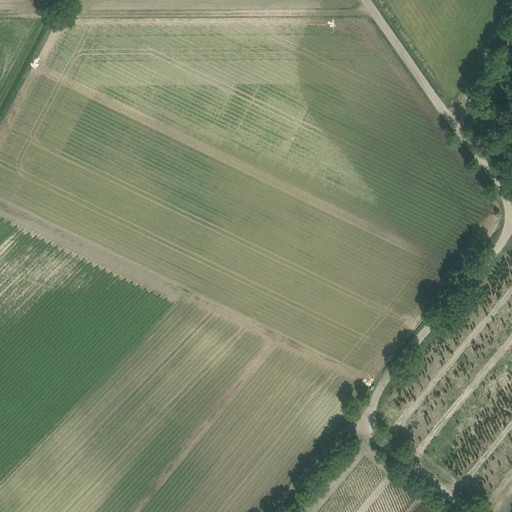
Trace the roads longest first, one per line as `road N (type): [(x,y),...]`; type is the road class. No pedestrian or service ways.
road 1 (track): [(480,511),(362,414),(511,232)]
road 2 (track): [(372,11),(0,16)]
road 3 (track): [(511,200),(364,0)]
road 4 (track): [(275,511),(362,414)]
